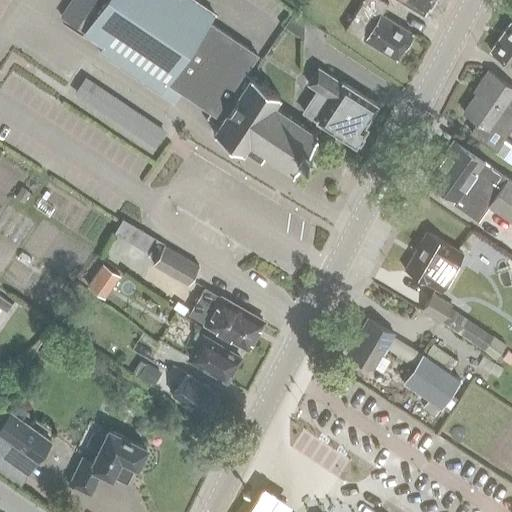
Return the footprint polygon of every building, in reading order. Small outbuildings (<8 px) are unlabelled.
[(173,103),(180,93),(209,113),(205,118),(212,122),(211,123),(216,126),(211,133),(241,153),(242,151),(249,156),(250,155),(261,163),(265,157),(289,173),(298,159),(301,162),(309,150),(306,148),(315,135),(272,106),(278,96),(245,74),(258,55),(210,21),(214,15),(193,0),(71,0),(61,17),(84,32),(82,34),(101,47),(98,52),(173,103)] [(411,35),(379,15),(386,3),(380,0),(361,0),(343,30),(362,42),(363,40),(395,60),(411,35)] [(432,0),(396,0),(423,16),(432,0)] [(303,17),(293,11),(284,25),(303,38),(303,17)] [(490,50),(511,65),(511,24),(509,23),(490,50)] [(364,129),(361,126),(375,105),(340,82),(340,83),(317,68),(307,84),(316,90),(302,112),(353,146),(364,129)] [(481,87),(463,112),(477,122),(470,132),(495,149),(511,124),(511,123),(499,114),(506,104),(509,106),(511,101),(511,87),(487,70),(477,84),(481,87)] [(154,153),(170,128),(87,74),(75,93),(113,117),(109,124),(154,153)] [(511,180),(487,163),(488,163),(454,140),(426,179),(459,201),(457,205),(477,219),(487,205),(511,222),(511,180)] [(15,196),(23,202),(30,192),(21,186),(15,196)] [(463,253),(449,245),(426,231),(404,269),(427,283),(427,282),(441,290),(463,253)] [(188,285),(199,265),(163,244),(151,265),(154,266),(159,269),(188,285)] [(119,275),(101,262),(84,284),(103,297),(119,275)] [(262,322),(220,298),(203,289),(188,316),(246,349),(262,322)] [(451,305),(431,293),(422,309),(442,321),(451,305)] [(10,305),(0,298),(0,309),(5,313),(10,305)] [(460,316),(451,330),(473,344),(482,329),(460,316)] [(367,318),(346,353),(372,369),(394,333),(367,318)] [(68,341),(50,329),(36,352),(54,363),(68,341)] [(221,380),(226,379),(239,359),(195,333),(192,338),(197,341),(187,358),(200,366),(199,367),(221,380)] [(511,353),(507,351),(501,359),(511,366),(511,353)] [(415,363),(402,381),(428,399),(423,406),(435,414),(440,407),(459,379),(422,353),(415,363)] [(142,363),(133,376),(150,388),(159,374),(142,363)] [(211,412),(210,409),(218,398),(185,375),(170,396),(202,418),(207,418),(211,412)] [(450,393),(441,407),(448,412),(457,398),(450,393)] [(0,433),(38,461),(52,442),(50,440),(9,410),(0,422),(0,433)] [(293,459),(350,492),(368,461),(311,428),(293,459)] [(96,479),(94,478),(97,473),(108,478),(109,477),(125,484),(133,467),(136,468),(145,450),(106,431),(90,464),(80,459),(67,485),(88,495),(96,479)] [(285,511),(293,500),(265,483),(245,511),(285,511)]
